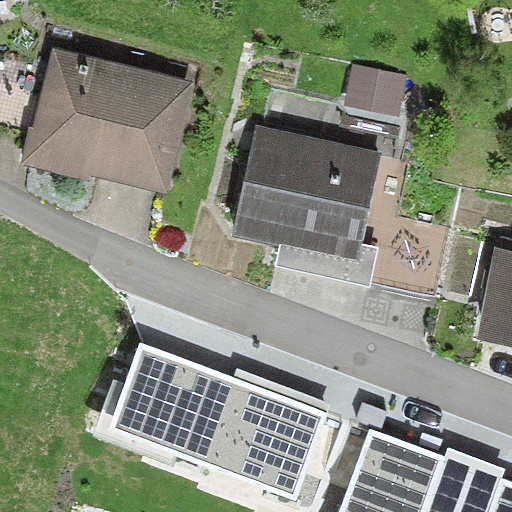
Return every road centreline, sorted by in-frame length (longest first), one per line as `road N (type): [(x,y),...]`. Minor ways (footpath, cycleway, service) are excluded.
road 1 (residential): [(136,271),(511,412)]
road 2 (track): [(0,203),(136,271)]
